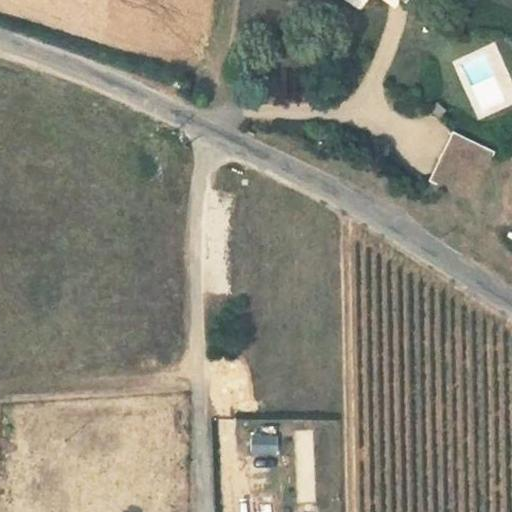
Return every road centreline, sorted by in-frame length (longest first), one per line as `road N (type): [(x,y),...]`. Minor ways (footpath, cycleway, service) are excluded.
road 1 (residential): [(204,128),(202,465),(217,511)]
road 2 (residential): [(511,315),(204,128)]
road 3 (residential): [(204,128),(0,48)]
road 4 (unknown): [(204,128),(248,105),(381,101)]
